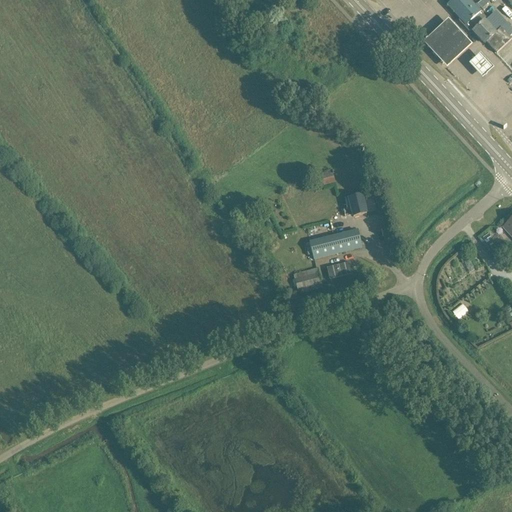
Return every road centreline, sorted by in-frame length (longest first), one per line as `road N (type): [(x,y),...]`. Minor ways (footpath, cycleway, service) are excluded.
road 1 (unclassified): [(0,465),(110,403),(418,281)]
road 2 (primary): [(511,169),(355,0)]
road 3 (unclassified): [(511,408),(431,324),(418,281)]
road 4 (unclassified): [(418,281),(448,235),(511,183)]
